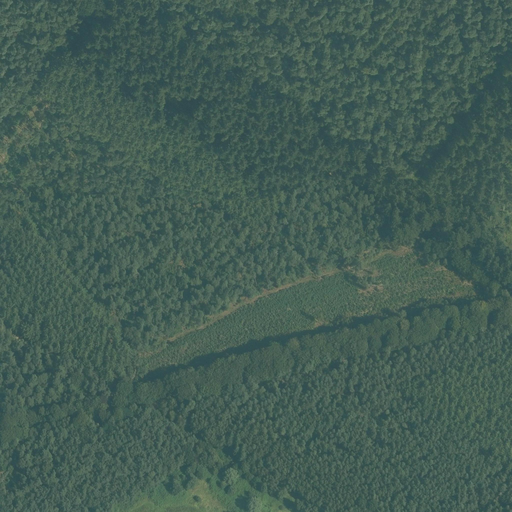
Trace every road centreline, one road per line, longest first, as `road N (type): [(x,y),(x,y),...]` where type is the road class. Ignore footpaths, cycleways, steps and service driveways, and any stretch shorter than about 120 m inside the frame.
road 1 (unclassified): [(0,436),(511,318)]
road 2 (track): [(140,406),(0,326)]
road 3 (track): [(96,0),(0,119)]
